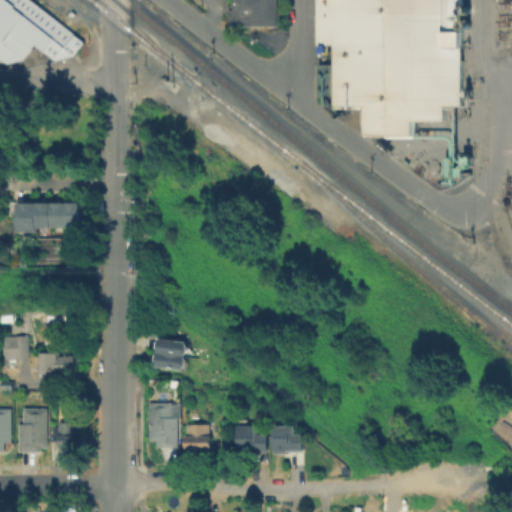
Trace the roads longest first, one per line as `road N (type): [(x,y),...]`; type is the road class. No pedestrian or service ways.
road 1 (residential): [(462,209),(434,202),(166,0)]
road 2 (residential): [(113,327),(113,0)]
road 3 (residential): [(399,482),(114,483)]
road 4 (residential): [(114,511),(113,327)]
road 5 (residential): [(462,209),(486,192),(503,127),(502,73)]
